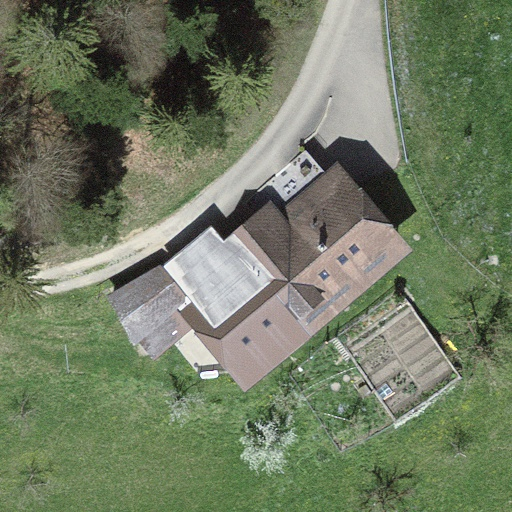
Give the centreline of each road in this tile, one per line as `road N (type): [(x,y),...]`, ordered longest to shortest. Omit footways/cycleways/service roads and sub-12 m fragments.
road 1 (track): [(347,0),(341,34),(294,119),(211,210),(77,276),(0,289)]
road 2 (track): [(349,0),(376,173)]
